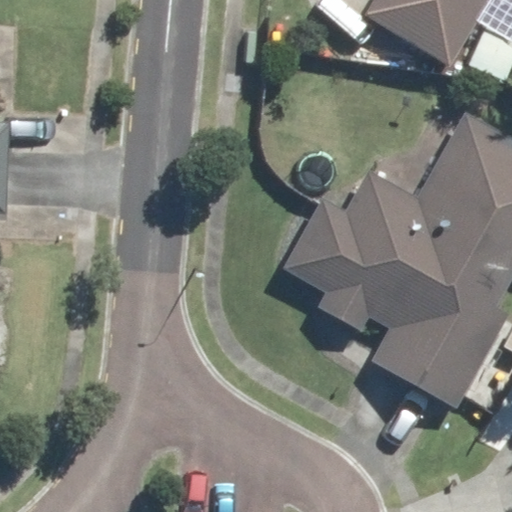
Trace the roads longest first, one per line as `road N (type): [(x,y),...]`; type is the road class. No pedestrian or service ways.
road 1 (residential): [(149,376),(167,0)]
road 2 (residential): [(149,376),(334,488),(351,511)]
road 3 (residential): [(90,504),(149,376)]
